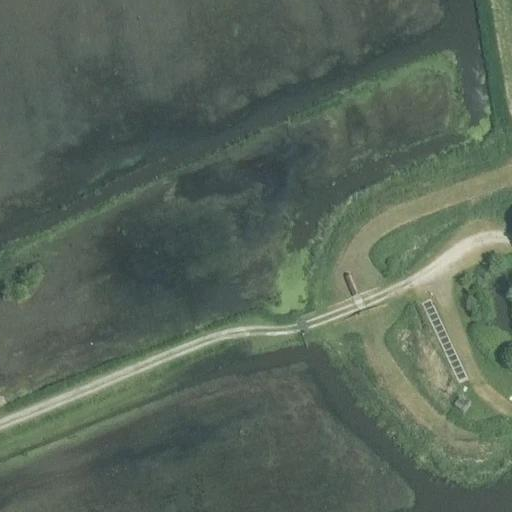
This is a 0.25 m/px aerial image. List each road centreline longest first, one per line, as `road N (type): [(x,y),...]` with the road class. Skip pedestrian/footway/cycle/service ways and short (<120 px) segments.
road 1 (track): [(0,422),(218,337),(304,328),(432,274),(479,239),(511,238)]
road 2 (track): [(432,274),(478,384),(511,411)]
